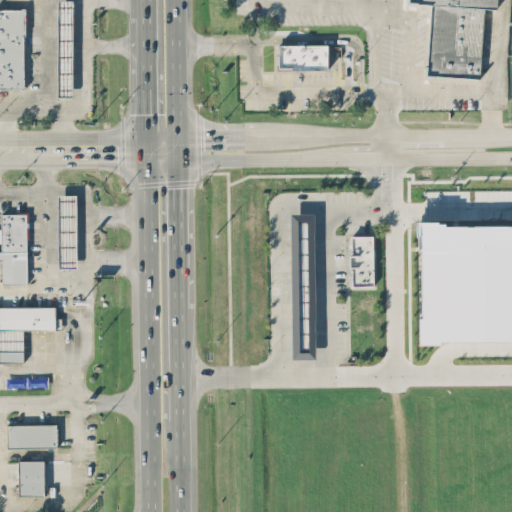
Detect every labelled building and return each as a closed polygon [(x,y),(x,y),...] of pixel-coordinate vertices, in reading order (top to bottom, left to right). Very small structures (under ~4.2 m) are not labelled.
[(72,0),(57,0),(56,96),(71,97),(72,0)] [(402,0),(402,2),(429,4),(423,73),(477,78),(484,7),(493,8),(493,0),(402,0)] [(0,7),(0,88),(24,88),(24,7),(0,7)] [(326,69),(326,43),(276,43),(276,69),(326,69)] [(75,266),(75,194),(57,194),(57,266),(75,266)] [(26,212),(0,212),(0,283),(27,283),(26,212)] [(313,357),(312,212),(290,212),(290,358),(313,357)] [(511,223),(419,223),(419,341),(511,340),(511,223)] [(372,285),(372,235),(348,235),(348,285),(372,285)] [(0,305),(0,361),(24,361),(24,328),(58,328),(58,318),(54,318),(54,305),(0,305)] [(5,447),(57,447),(57,423),(5,423),(5,447)] [(16,494),(43,494),(43,459),(17,459),(16,494)]
